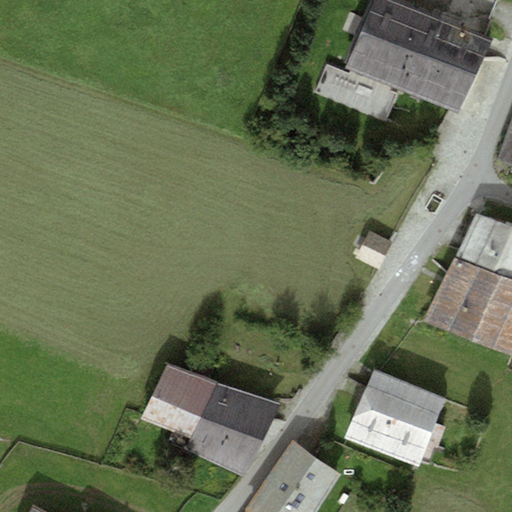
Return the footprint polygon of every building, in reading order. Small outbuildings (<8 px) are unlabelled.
[(492,38),(400,0),(374,0),(346,67),(460,115),(492,38)] [(511,117),(498,160),(511,164),(511,117)] [(511,224),(477,212),(455,256),(511,279),(511,224)] [(392,242),(370,231),(356,257),(378,269),(392,242)] [(511,355),(511,279),(455,256),(425,319),(511,355)] [(279,403),(166,362),(143,418),(190,438),(185,449),(247,475),(279,403)] [(446,398),(374,369),(347,438),(419,466),(446,398)] [(316,511),(343,475),(293,441),(243,511),(316,511)]
